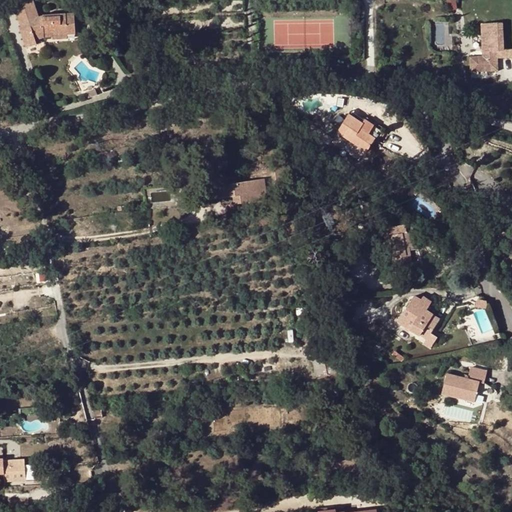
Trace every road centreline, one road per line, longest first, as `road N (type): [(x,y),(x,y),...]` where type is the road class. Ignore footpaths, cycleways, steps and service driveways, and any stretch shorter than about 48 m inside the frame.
road 1 (unclassified): [(369,85),(216,87),(7,132)]
road 2 (residential): [(7,132),(38,212),(90,418)]
road 3 (residential): [(419,100),(454,169),(485,282),(511,321)]
